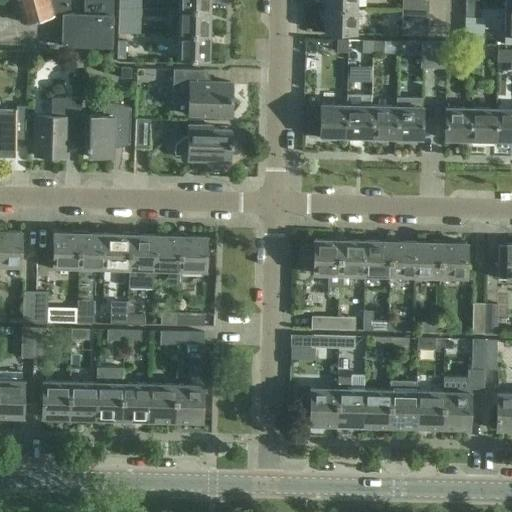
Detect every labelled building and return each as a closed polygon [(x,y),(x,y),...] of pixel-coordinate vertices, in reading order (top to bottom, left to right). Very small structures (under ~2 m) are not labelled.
[(17,0),(24,23),(52,15),(51,9),(67,5),(65,0),(17,0)] [(110,46),(111,14),(112,14),(112,0),(99,0),(99,14),(60,13),(60,45),(110,46)] [(126,8),(126,0),(118,0),(118,8),(126,8)] [(209,10),(208,0),(177,0),(177,9),(209,10)] [(356,8),(355,0),(324,0),(324,8),(356,8)] [(427,0),(401,0),(401,10),(427,11),(427,0)] [(465,7),(465,18),(478,18),(478,7),(465,7)] [(356,8),(324,8),(323,33),(355,34),(356,8)] [(208,35),(209,10),(177,9),(177,34),(208,35)] [(427,11),(401,10),(401,22),(427,23),(427,11)] [(125,33),(126,15),(118,14),(117,33),(125,33)] [(427,23),(401,22),(401,35),(427,36),(427,23)] [(208,35),(177,34),(176,60),(207,61),(208,35)] [(125,59),(125,40),(117,40),(117,58),(125,59)] [(347,53),(347,40),(336,40),(336,53),(347,53)] [(362,40),(363,48),(362,53),(372,54),(373,41),(362,40)] [(396,41),(373,41),(372,54),(396,54),(396,41)] [(434,68),(435,42),(420,42),(419,68),(434,68)] [(435,42),(434,68),(446,68),(447,43),(435,42)] [(472,54),(482,54),(482,44),(472,44),(472,54)] [(511,61),(511,49),(496,49),(496,62),(511,61)] [(28,66),(28,51),(15,51),(15,66),(28,66)] [(82,66),(82,51),(69,51),(68,66),(82,66)] [(120,68),(120,78),(131,78),(131,68),(120,68)] [(231,99),(231,82),(203,82),(203,70),(173,69),(172,92),(182,92),(182,94),(187,99),(189,99),(188,115),(230,116),(231,113),(238,104),(231,99)] [(35,156),(42,156),(65,156),(66,126),(81,126),(81,98),(51,97),(50,116),(36,116),(35,156)] [(395,97),(395,106),(396,106),(395,138),(421,139),(421,97),(395,97)] [(86,150),(88,150),(88,157),(112,158),(113,142),(118,142),(118,144),(129,145),(130,107),(105,101),(101,115),(89,115),(88,145),(86,145),(86,150)] [(306,107),(305,134),(319,134),(319,136),(345,137),(345,105),(319,104),(319,107),(306,107)] [(371,105),(345,105),(345,137),(370,137),(371,105)] [(395,106),(371,105),(370,137),(395,138),(396,106),(395,106)] [(16,106),(16,110),(0,109),(0,153),(15,154),(16,122),(27,123),(27,106),(16,106)] [(469,140),(470,108),(444,107),(444,139),(469,140)] [(496,108),(470,108),(469,140),(495,140),(496,108)] [(511,108),(496,108),(495,140),(511,140),(511,108)] [(149,119),(135,119),(134,148),(148,148),(149,119)] [(184,137),(175,145),(175,154),(187,154),(187,160),(229,161),(230,146),(231,146),(231,141),(230,141),(230,130),(207,129),(207,125),(188,125),(188,137),(184,137)] [(0,230),(0,265),(19,266),(19,231),(0,230)] [(77,267),(78,232),(52,232),(51,267),(77,267)] [(77,267),(102,268),(103,233),(78,232),(77,267)] [(102,268),(127,269),(128,234),(103,233),(102,268)] [(153,270),(154,235),(128,234),(127,269),(127,287),(152,288),(153,270)] [(179,235),(154,235),(153,270),(167,270),(166,286),(177,286),(178,270),(179,235)] [(179,235),(178,270),(203,271),(204,236),(179,235)] [(339,239),(313,239),(313,243),(298,243),(298,264),(313,264),(313,274),(327,274),(326,286),(338,286),(339,239)] [(363,240),(339,239),(338,286),(349,287),(349,275),(363,275),(363,240)] [(363,275),(388,275),(389,241),(363,240),(363,275)] [(388,275),(413,276),(414,241),(389,241),(388,275)] [(440,242),(414,241),(413,276),(439,277),(440,242)] [(440,242),(439,277),(465,277),(466,243),(440,242)] [(498,245),(497,278),(511,278),(511,243),(506,244),(506,246),(498,245)] [(33,321),(34,291),(22,291),(21,321),(33,321)] [(34,291),(33,321),(45,321),(46,292),(34,291)] [(484,333),(485,303),(472,303),(472,333),(484,333)] [(485,303),(484,333),(496,333),(497,303),(485,303)] [(93,313),(76,312),(76,322),(93,323),(93,313)] [(126,324),(126,314),(109,313),(109,323),(126,324)] [(172,325),(173,313),(159,313),(159,325),(172,325)] [(173,313),(172,325),(202,326),(203,314),(173,313)] [(126,314),(126,324),(142,324),(142,314),(126,314)] [(341,329),(341,317),(311,316),(311,329),(341,329)] [(341,317),(341,329),(354,330),(354,317),(341,317)] [(387,331),(387,321),(371,321),(370,330),(387,331)] [(387,321),(387,331),(404,331),(404,322),(387,321)] [(421,331),(437,332),(438,323),(421,322),(421,331)] [(32,357),(33,327),(21,327),(20,357),(32,357)] [(33,327),(32,357),(44,358),(45,328),(33,327)] [(87,329),(69,329),(69,339),(87,339),(87,329)] [(122,340),(122,330),(106,330),(105,340),(122,340)] [(122,330),(122,340),(139,341),(139,331),(122,330)] [(172,343),(172,331),(159,331),(158,343),(172,343)] [(172,331),(172,343),(202,344),(202,332),(172,331)] [(340,348),(340,335),(311,335),(311,347),(340,348)] [(340,335),(340,348),(353,348),(354,336),(340,335)] [(390,347),(390,337),(373,337),(373,346),(390,347)] [(390,337),(390,347),(407,347),(407,338),(390,337)] [(434,338),(417,338),(417,347),(434,348),(434,338)] [(483,369),(484,339),(472,339),(471,369),(467,368),(466,392),(469,392),(482,392),(483,369)] [(484,339),(483,369),(496,370),(496,340),(484,339)] [(94,419),(120,419),(121,382),(121,368),(95,367),(95,382),(94,419)] [(0,416),(22,417),(22,380),(20,380),(20,371),(0,370),(0,416)] [(335,425),(362,426),(363,389),(350,388),(351,376),(337,376),(336,388),(335,425)] [(67,418),(68,381),(42,380),(41,417),(67,418)] [(388,426),(415,427),(416,390),(415,390),(416,381),(389,380),(389,389),(388,426)] [(95,382),(68,381),(67,418),(94,419),(95,382)] [(148,383),(121,382),(120,419),(147,420),(148,383)] [(174,384),(148,383),(147,420),(173,421),(174,384)] [(174,384),(173,421),(201,421),(201,385),(174,384)] [(335,425),(336,388),(309,387),(308,424),(335,425)] [(389,389),(363,389),(362,426),(388,426),(389,389)] [(415,427),(441,428),(442,391),(416,390),(415,427)] [(442,391),(441,428),(468,428),(469,392),(466,392),(442,391)] [(511,429),(511,392),(496,392),(495,429),(511,429)]
